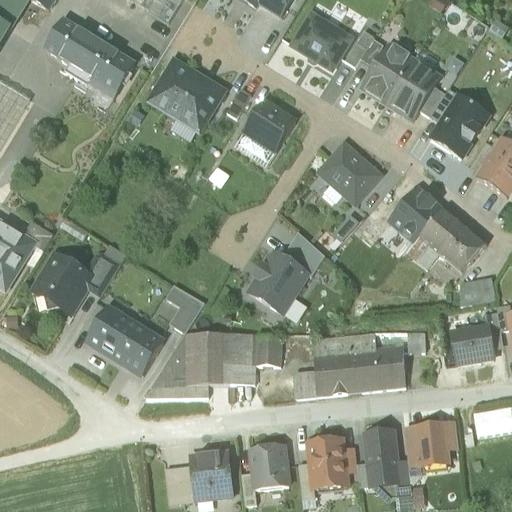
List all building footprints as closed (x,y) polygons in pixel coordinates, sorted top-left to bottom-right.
[(0,0),(0,27),(10,34),(29,3),(50,16),(59,0),(0,0)] [(185,0),(121,0),(168,28),(185,0)] [(264,0),(234,0),(256,14),(259,9),(264,0)] [(294,0),(264,0),(259,9),(281,23),(294,0)] [(352,44),(311,20),(291,52),(332,76),(352,44)] [(136,69),(64,25),(45,56),(91,84),(89,88),(115,103),(136,69)] [(360,65),(374,45),(375,43),(365,37),(345,67),(355,74),(360,65)] [(374,45),(360,65),(371,72),(384,52),(374,45)] [(385,110),(413,66),(390,51),(362,95),(385,110)] [(225,97),(174,66),(149,107),(199,138),(225,97)] [(435,93),(441,83),(413,66),(385,110),(413,127),(419,116),(435,93)] [(0,154),(30,105),(0,86),(0,154)] [(430,124),(423,134),(460,160),(490,116),(453,90),(446,101),(430,124)] [(446,101),(435,93),(419,116),(430,124),(446,101)] [(252,101),(241,95),(227,119),(237,125),(252,101)] [(276,159),(296,129),(263,108),(244,138),(276,159)] [(490,142),(500,148),(504,143),(511,131),(501,125),(490,142)] [(511,195),(511,148),(504,143),(500,148),(492,160),(491,159),(484,170),(485,171),(477,184),(507,203),(511,195)] [(381,182),(344,150),(319,179),(355,211),(381,182)] [(418,246),(444,216),(418,193),(392,224),(418,246)] [(420,254),(425,248),(462,279),(486,251),(444,216),(418,246),(407,259),(416,266),(424,257),(420,254)] [(343,246),(358,227),(350,221),(335,239),(343,246)] [(33,251),(34,249),(23,243),(0,228),(0,292),(5,296),(33,251)] [(34,249),(33,251),(43,257),(53,241),(32,228),(23,243),(34,249)] [(309,281),(274,259),(265,273),(263,271),(255,284),(257,285),(248,299),(283,321),(309,281)] [(93,283),(87,294),(101,302),(120,271),(102,261),(97,262),(87,279),(93,283)] [(87,294),(93,283),(87,279),(80,275),(78,267),(70,269),(61,263),(53,265),(37,291),(38,297),(54,306),(56,314),(63,312),(72,317),(87,294)] [(459,285),(461,309),(495,307),(494,283),(459,285)] [(170,330),(186,340),(204,310),(175,292),(166,305),(180,313),(170,330)] [(510,312),(497,315),(498,320),(501,339),(511,337),(511,336),(511,329),(510,320),(511,320),(510,312)] [(164,350),(107,314),(87,346),(144,382),(164,350)] [(498,320),(486,322),(488,333),(492,357),(504,355),(501,339),(498,320)] [(488,333),(453,339),(458,371),(493,365),(492,357),(488,333)] [(374,340),(313,347),(315,379),(317,403),(406,393),(404,360),(408,359),(408,339),(374,339),(374,340)] [(408,339),(408,359),(426,359),(425,352),(424,352),(424,339),(408,339)] [(258,340),(186,340),(145,404),(209,403),(209,391),(255,391),(256,372),(257,344),(258,344),(258,340)] [(257,344),(256,372),(281,373),(283,345),(258,344),(257,344)] [(317,403),(315,379),(294,381),(296,405),(317,403)] [(444,435),(447,455),(457,454),(455,433),(444,435)] [(444,435),(417,438),(419,457),(409,458),(410,471),(447,466),(448,466),(447,455),(444,435)] [(419,457),(417,438),(407,439),(409,458),(419,457)] [(393,441),(366,444),(369,470),(371,492),(396,489),(399,489),(397,471),(393,441)] [(342,446),(309,450),(311,470),(314,496),(315,496),(347,492),(346,480),(343,456),(342,446)] [(285,453),(251,457),(253,480),(255,497),(289,493),(285,453)] [(343,456),(346,480),(357,479),(355,455),(343,456)] [(227,459),(191,463),(193,473),(196,507),(198,507),(232,503),(227,459)] [(447,466),(410,471),(409,471),(411,493),(413,492),(423,479),(448,477),(447,466)] [(409,471),(409,469),(397,471),(399,489),(396,489),(398,507),(413,506),(411,493),(409,471)] [(314,496),(311,470),(299,471),(303,507),(316,506),(315,496),(314,496)] [(371,492),(369,470),(357,471),(360,495),(372,493),(371,492)] [(196,507),(193,473),(165,476),(169,511),(170,511),(198,509),(198,507),(196,507)] [(255,497),(253,480),(242,481),(245,511),(253,511),(257,511),(255,497)]
